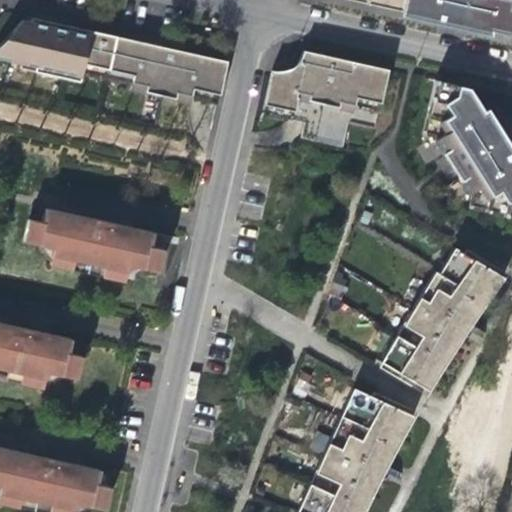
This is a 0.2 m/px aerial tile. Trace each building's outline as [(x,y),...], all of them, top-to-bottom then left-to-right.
[(332,0),(398,15),(401,0),(332,0)] [(511,0),(401,0),(398,15),(460,29),(507,39),(510,24),(511,24),(511,0)] [(189,91),(215,97),(222,64),(164,51),(66,29),(28,21),(27,26),(20,24),(0,46),(0,62),(20,67),(19,72),(78,83),(79,79),(82,68),(131,79),(129,89),(128,94),(186,105),(187,101),(189,91)] [(268,75),(261,108),(303,117),(301,127),(297,142),(340,152),(345,127),(372,133),(385,73),(323,60),(302,55),(301,58),(297,64),(289,70),(286,71),(277,75),(268,75)] [(79,79),(129,89),(131,79),(82,68),(79,79)] [(511,222),(511,189),(511,188),(511,187),(511,164),(505,153),(492,132),(471,97),(459,104),(449,87),(432,84),(420,139),(430,141),(466,199),(464,210),(511,222)] [(466,91),(449,87),(459,104),(471,97),(466,91)] [(213,107),(215,97),(189,91),(187,101),(200,104),(213,107)] [(259,118),(301,127),(303,117),(261,108),(259,118)] [(22,221),(17,244),(48,252),(44,266),(114,283),(118,270),(152,274),(157,252),(145,249),(146,242),(148,235),(87,222),(58,215),(37,210),(34,224),(22,221)] [(395,375),(418,389),(424,393),(435,376),(463,332),(467,326),(494,287),(500,279),(485,269),(470,260),(472,258),(462,252),(460,253),(451,248),(435,273),(431,271),(375,362),(385,369),(384,372),(393,378),(395,375)] [(0,380),(37,389),(40,373),(71,380),(76,358),(63,355),(66,341),(13,329),(0,326),(0,380)] [(412,416),(405,413),(380,401),(380,399),(369,394),(369,396),(349,387),(295,511),(362,511),(380,476),(383,468),(407,426),(412,416)] [(0,505),(29,511),(66,511),(68,505),(99,511),(104,490),(92,487),(95,473),(30,459),(1,452),(0,451),(0,505)] [(511,511),(511,466),(501,511),(511,511)]
